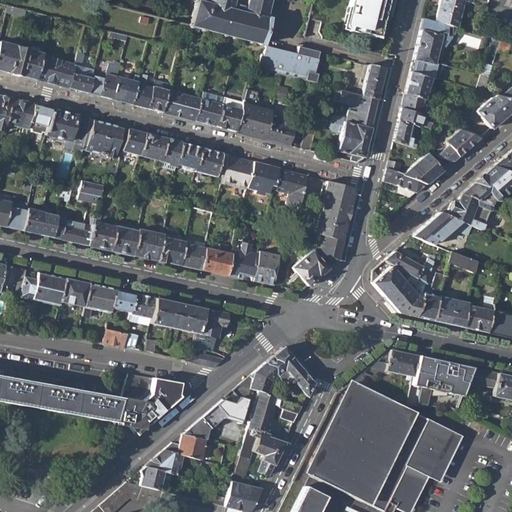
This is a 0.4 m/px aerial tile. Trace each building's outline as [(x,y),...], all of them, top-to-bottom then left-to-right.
[(225,7),(205,1),(200,0),(196,0),(189,27),(199,29),(199,30),(203,31),(203,30),(221,35),(221,36),(231,37),(231,39),(233,40),(234,38),(248,42),(248,43),(251,44),(251,42),(260,45),(264,32),(267,18),(265,18),(238,11),(225,7)] [(225,7),(226,0),(240,0),(238,11),(265,18),(266,16),(269,0),(205,0),(205,1),(225,7)] [(349,0),(347,7),(353,8),(348,27),(358,29),(357,33),(377,38),(382,15),(387,17),(391,0),(349,0)] [(438,0),(433,21),(455,28),(462,0),(438,0)] [(4,14),(22,18),(24,10),(6,5),(4,14)] [(343,25),(348,27),(353,8),(347,7),(343,25)] [(148,18),(140,16),(138,22),(147,25),(148,18)] [(432,63),(432,60),(436,46),(442,46),(448,37),(453,38),(455,28),(433,21),(422,17),(412,58),(432,63)] [(108,37),(125,42),(126,36),(109,32),(108,37)] [(495,50),(507,53),(509,44),(498,40),(496,45),(495,50)] [(14,48),(0,43),(0,70),(7,73),(14,48)] [(256,69),(314,84),(316,75),(312,74),(318,52),(296,47),(295,54),(268,47),(264,46),(262,55),(260,55),(256,69)] [(7,73),(34,80),(39,56),(40,55),(14,48),(7,73)] [(74,90),(85,93),(90,76),(91,71),(82,69),(82,68),(79,67),(82,54),(76,52),(73,65),(67,88),(74,90)] [(34,80),(67,88),(73,65),(39,56),(34,80)] [(432,60),(432,63),(412,58),(408,71),(429,76),(429,75),(434,77),(438,78),(441,63),(432,60)] [(85,93),(109,99),(115,78),(118,67),(107,64),(103,80),(90,76),(85,93)] [(368,65),(361,93),(360,95),(376,99),(383,68),(376,67),(368,65)] [(400,107),(422,114),(425,105),(421,104),(429,79),(433,81),(434,77),(429,75),(429,76),(408,71),(400,107)] [(482,91),(487,75),(479,73),(474,88),(482,91)] [(144,108),(150,87),(151,82),(152,78),(137,74),(135,83),(129,105),(144,108)] [(135,83),(115,78),(109,99),(129,105),(135,83)] [(159,89),(150,87),(144,108),(159,112),(165,91),(159,89)] [(360,95),(339,90),(337,102),(350,105),(348,112),(345,111),(344,117),(343,122),(368,128),(376,99),(360,95)] [(159,112),(194,121),(199,100),(165,91),(159,112)] [(474,109),(490,127),(511,108),(511,99),(505,97),(494,94),(490,98),(489,96),(474,109)] [(0,130),(1,130),(2,123),(8,98),(0,96),(0,130)] [(214,99),(208,97),(207,102),(199,100),(194,121),(214,127),(219,106),(221,100),(219,99),(217,105),(213,104),(214,99)] [(8,98),(2,123),(26,129),(32,105),(8,98)] [(41,133),(43,134),(49,109),(32,105),(26,129),(30,130),(29,131),(41,134),(41,133)] [(233,132),(263,139),(269,114),(269,112),(240,105),(238,111),(233,132)] [(238,111),(219,106),(214,127),(233,132),(238,111)] [(420,124),(429,127),(431,123),(432,118),(422,114),(400,107),(397,117),(397,119),(408,121),(408,124),(418,127),(420,124)] [(62,148),(78,152),(79,149),(88,119),(49,109),(43,134),(43,135),(64,141),(62,148)] [(263,139),(288,146),(292,129),(283,126),(283,124),(279,119),(279,116),(269,114),(263,139)] [(344,117),(340,116),(334,114),(329,117),(327,125),(330,130),(338,132),(334,150),(350,154),(348,162),(355,163),(361,158),(368,128),(343,122),(344,117)] [(453,125),(458,127),(463,117),(458,115),(453,125)] [(79,149),(112,158),(121,128),(88,119),(79,149)] [(391,140),(412,148),(413,144),(409,142),(410,137),(406,136),(408,124),(408,121),(397,119),(391,140)] [(439,157),(451,162),(481,135),(462,128),(458,131),(456,129),(442,141),(446,145),(434,156),(439,157)] [(119,155),(136,159),(137,157),(142,133),(126,129),(119,155)] [(304,129),(299,149),(309,151),(314,131),(304,129)] [(137,157),(159,162),(165,139),(142,133),(137,157)] [(165,139),(159,162),(167,164),(166,166),(173,167),(174,165),(180,143),(165,139)] [(174,165),(193,169),(199,148),(180,143),(174,165)] [(215,178),(216,172),(221,153),(199,148),(193,169),(193,172),(215,178)] [(511,148),(491,166),(511,175),(511,148)] [(401,174),(425,184),(439,171),(433,162),(439,157),(434,156),(425,152),(401,174)] [(216,172),(222,174),(227,155),(221,153),(216,172)] [(219,183),(246,191),(246,188),(253,162),(227,155),(222,174),(219,183)] [(172,171),(173,167),(166,166),(167,164),(159,162),(157,167),(172,171)] [(270,185),(274,187),(278,168),(253,162),(246,188),(254,191),(253,193),(263,196),(264,193),(269,190),(270,185)] [(499,196),(511,184),(511,175),(491,166),(459,193),(489,205),(492,199),(497,201),(500,198),(499,196)] [(307,175),(278,168),(274,187),(273,191),(288,194),(286,204),(299,207),(307,175)] [(397,193),(408,198),(425,184),(401,174),(396,172),(385,168),(381,181),(392,183),(399,186),(397,193)] [(127,193),(136,195),(138,186),(133,184),(134,178),(131,178),(127,193)] [(99,186),(78,181),(76,191),(77,191),(75,198),(87,201),(89,194),(97,196),(99,186)] [(322,237),(341,241),(353,192),(350,187),(327,181),(314,235),(322,237)] [(467,224),(480,229),(489,205),(459,193),(440,209),(446,212),(444,215),(460,221),(467,224)] [(87,201),(95,203),(97,196),(89,194),(87,201)] [(8,207),(9,203),(0,200),(0,225),(21,230),(25,211),(8,207)] [(64,212),(63,216),(71,218),(73,206),(65,204),(64,212)] [(21,230),(35,234),(40,214),(40,212),(25,208),(25,211),(21,230)] [(50,237),(58,239),(61,223),(63,216),(64,212),(55,210),(54,217),(50,237)] [(436,241),(455,225),(460,221),(444,215),(437,212),(409,237),(431,245),(434,239),(436,241)] [(35,234),(50,237),(54,217),(40,214),(35,234)] [(63,216),(61,223),(70,225),(71,218),(63,216)] [(286,231),(302,234),(306,220),(294,217),(286,231)] [(87,245),(109,250),(113,227),(92,222),(90,232),(87,245)] [(58,239),(77,243),(80,230),(70,228),(70,225),(61,223),(58,239)] [(109,250),(131,254),(136,231),(114,226),(113,227),(109,250)] [(87,245),(90,232),(80,230),(77,243),(87,245)] [(160,238),(161,236),(136,230),(136,231),(131,254),(155,260),(160,238)] [(341,241),(322,237),(318,253),(323,253),(322,257),(318,260),(327,269),(331,265),(337,260),(341,241)] [(155,260),(178,265),(182,245),(182,243),(160,238),(155,260)] [(182,243),(182,245),(203,250),(204,244),(183,239),(182,243)] [(199,270),(203,250),(182,245),(178,265),(199,270)] [(250,281),(255,253),(250,252),(247,251),(248,246),(240,245),(238,252),(230,249),(229,255),(224,275),(250,281)] [(435,253),(448,258),(450,252),(437,247),(435,253)] [(199,270),(224,275),(229,255),(203,250),(199,270)] [(250,281),(271,285),(277,256),(256,251),(255,253),(250,281)] [(393,267),(425,283),(428,274),(429,271),(392,251),(382,261),(390,265),(393,267)] [(318,260),(310,252),(290,269),(307,287),(327,269),(318,260)] [(461,271),(471,275),(475,261),(450,252),(448,258),(447,261),(462,267),(461,271)] [(0,292),(8,295),(14,267),(0,264),(0,292)] [(393,267),(390,265),(370,282),(397,313),(413,317),(419,299),(413,297),(391,269),(393,267)] [(57,305),(58,302),(64,279),(36,272),(35,280),(23,278),(25,270),(14,267),(8,295),(57,305)] [(58,302),(83,307),(89,284),(64,279),(58,302)] [(107,313),(109,306),(113,289),(89,284),(83,307),(81,316),(87,317),(87,315),(97,317),(99,311),(107,313)] [(120,311),(129,313),(133,294),(113,289),(109,306),(121,309),(120,311)] [(413,317),(431,321),(436,296),(421,293),(419,299),(413,317)] [(148,325),(148,323),(153,298),(133,294),(129,313),(129,314),(127,321),(148,325)] [(431,321),(460,327),(465,306),(466,303),(436,296),(431,321)] [(148,323),(195,333),(203,309),(153,298),(148,323)] [(460,327),(485,333),(489,311),(465,306),(460,327)] [(224,314),(203,309),(195,333),(191,347),(211,351),(218,326),(221,328),(224,314)] [(511,338),(511,318),(499,315),(499,314),(489,311),(485,333),(511,338)] [(105,322),(104,328),(114,330),(125,333),(126,327),(105,322)] [(92,341),(100,343),(103,329),(95,327),(92,341)] [(100,343),(112,345),(114,330),(104,328),(103,329),(100,343)] [(112,345),(122,347),(125,333),(114,330),(112,345)] [(137,335),(131,334),(125,333),(122,347),(123,347),(133,350),(137,335)] [(142,352),(152,354),(155,342),(145,339),(142,352)] [(248,391),(256,394),(264,396),(268,383),(275,384),(279,380),(282,383),(285,384),(289,380),(304,397),(311,384),(280,348),(235,387),(248,391)] [(383,371),(411,377),(416,355),(388,349),(383,371)] [(186,362),(211,368),(221,360),(189,352),(186,362)] [(367,367),(380,370),(383,356),(381,354),(367,366),(367,367)] [(454,410),(465,383),(471,367),(457,364),(439,360),(416,355),(411,377),(406,405),(449,408),(454,410)] [(465,383),(492,390),(496,373),(471,367),(465,383)] [(0,401),(113,422),(113,421),(117,409),(119,399),(102,396),(103,389),(99,388),(94,387),(93,394),(59,388),(61,381),(57,380),(53,380),(53,387),(19,381),(20,374),(16,373),(12,372),(11,379),(0,377),(0,401)] [(351,379),(354,382),(373,391),(378,378),(359,372),(351,379)] [(491,395),(511,399),(511,376),(496,373),(492,390),(491,395)] [(178,383),(127,374),(119,399),(117,409),(113,421),(113,422),(116,422),(116,425),(128,427),(132,432),(140,426),(142,428),(178,397),(176,395),(178,383)] [(366,388),(346,379),(300,472),(351,498),(352,497),(382,511),(389,511),(393,507),(404,511),(407,511),(426,476),(437,481),(460,435),(397,405),(397,404),(366,388)] [(219,400),(180,434),(204,440),(205,440),(207,430),(221,417),(239,423),(248,391),(235,387),(230,391),(236,398),(229,404),(219,400)] [(256,394),(245,431),(253,433),(254,428),(264,431),(273,400),(264,396),(256,394)] [(278,409),(282,410),(295,416),(299,408),(277,401),(275,404),(278,409)] [(291,424),(295,416),(282,410),(279,419),(291,424)] [(134,434),(142,428),(140,426),(132,432),(134,434)] [(240,449),(238,456),(244,458),(247,451),(261,455),(255,471),(266,476),(281,444),(269,439),(264,438),(265,434),(264,433),(264,431),(254,428),(253,433),(245,431),(240,449)] [(232,447),(240,449),(245,431),(237,429),(232,447)] [(272,432),(269,439),(281,444),(285,437),(281,436),(272,432)] [(169,443),(161,450),(181,455),(196,459),(198,460),(204,440),(180,434),(177,445),(169,443)] [(161,450),(142,467),(161,471),(169,473),(171,474),(172,467),(177,468),(181,455),(161,450)] [(248,459),(244,458),(238,456),(233,474),(243,477),(248,459)] [(140,477),(138,485),(156,490),(161,471),(142,467),(136,472),(137,476),(140,477)] [(156,490),(159,490),(161,482),(167,484),(169,473),(161,471),(156,490)] [(247,511),(260,488),(233,481),(231,481),(223,507),(244,511),(247,511)] [(113,511),(129,499),(157,506),(162,491),(159,490),(156,490),(138,485),(125,482),(89,511),(113,511)] [(316,511),(323,497),(302,486),(289,511),(316,511)] [(185,497),(162,491),(157,506),(180,511),(181,509),(195,511),(221,511),(222,510),(223,507),(220,506),(216,505),(207,502),(185,497)] [(187,491),(185,497),(207,502),(208,496),(187,491)]
